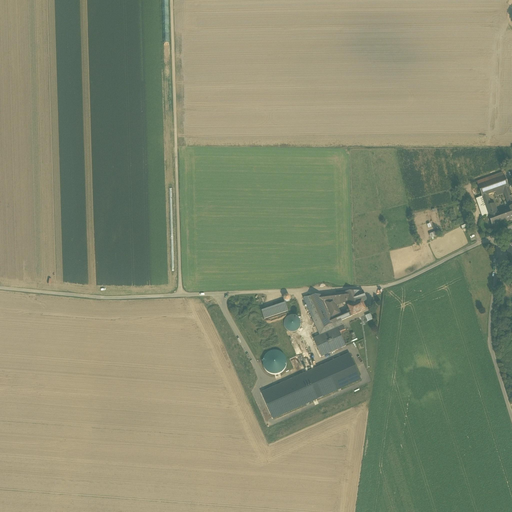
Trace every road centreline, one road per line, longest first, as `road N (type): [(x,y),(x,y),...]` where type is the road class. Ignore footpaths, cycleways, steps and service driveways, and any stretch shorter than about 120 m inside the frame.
road 1 (track): [(0,289),(104,298),(376,290),(500,238)]
road 2 (track): [(179,294),(169,0)]
road 3 (unclassified): [(511,421),(489,338),(500,238),(511,230)]
